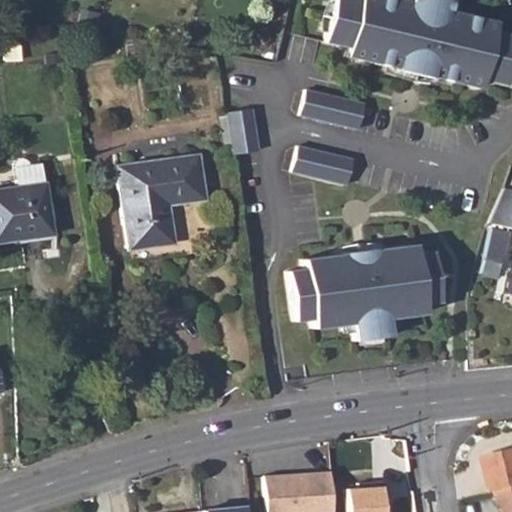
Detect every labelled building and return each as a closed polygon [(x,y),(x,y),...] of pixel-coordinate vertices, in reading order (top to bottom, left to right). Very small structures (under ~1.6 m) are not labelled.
[(329,46),(327,55),(350,60),(347,70),(386,79),(396,81),(396,82),(416,88),(415,94),(428,96),(429,88),(439,91),(477,100),(479,91),(502,96),(504,87),(510,59),(511,51),(511,47),(490,42),(492,33),(454,24),(445,22),(447,13),(450,4),(434,0),(412,0),(411,5),(409,13),(400,11),(362,2),(360,11),(338,6),(335,17),(329,46)] [(409,13),(411,5),(403,3),(400,11),(409,13)] [(456,15),(447,13),(445,22),(454,24),(456,15)] [(329,46),(335,17),(332,16),(331,17),(330,18),(330,19),(328,20),(326,24),(326,25),(326,26),(325,27),(325,29),(324,29),(324,31),(324,41),(324,43),(325,44),(325,45),(325,46),(329,46)] [(396,81),(386,79),(385,84),(394,88),(403,91),(411,93),(415,94),(416,88),(396,82),(396,81)] [(365,115),(308,103),(303,128),(359,140),(365,115)] [(247,110),(220,112),(221,124),(222,141),(225,156),(251,152),(247,110)] [(194,146),(117,156),(127,237),(170,232),(165,194),(200,189),(194,146)] [(0,160),(0,163),(2,178),(28,175),(26,157),(0,160)] [(354,169),(301,157),(295,183),(348,195),(354,169)] [(28,175),(2,178),(0,178),(0,240),(37,234),(28,175)] [(503,191),(490,224),(511,228),(511,191),(503,189),(503,191)] [(508,238),(491,235),(481,279),(498,283),(508,238)] [(365,251),(360,252),(361,259),(375,257),(376,258),(385,256),(384,251),(379,251),(373,251),(365,251)] [(396,323),(424,319),(423,310),(439,307),(432,259),(416,261),(415,252),(385,256),(376,258),(375,257),(361,259),(360,252),(344,255),(345,261),(336,263),(307,267),(308,276),(292,278),(299,328),(315,326),(317,335),(345,330),(354,328),(355,337),(356,346),(362,346),(384,342),(390,341),(388,333),(387,324),(396,323)] [(397,331),(396,323),(387,324),(388,333),(397,331)] [(354,328),(345,330),(346,339),(355,337),(354,328)] [(384,342),(362,346),(362,351),(367,351),(372,351),(377,350),(380,349),(384,348),(385,347),(384,342)] [(482,462),(484,472),(490,471),(495,491),(511,486),(511,448),(485,457),(483,459),(482,462)] [(490,471),(484,472),(488,492),(495,491),(490,471)] [(330,511),(328,473),(261,478),(263,511),(330,511)] [(344,492),(345,511),(391,511),(390,489),(370,489),(370,486),(365,486),(365,491),(344,492)] [(511,511),(511,486),(495,491),(499,511),(511,511)]
